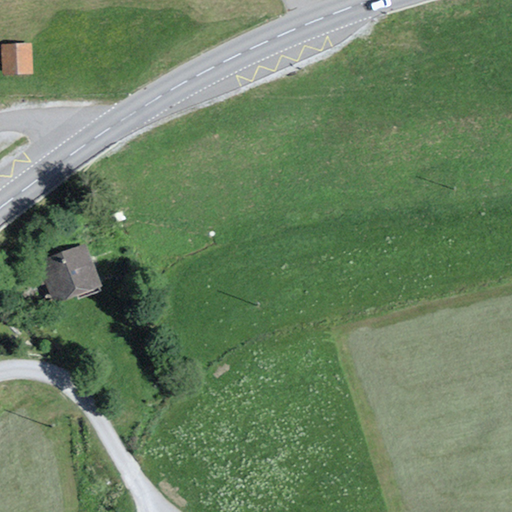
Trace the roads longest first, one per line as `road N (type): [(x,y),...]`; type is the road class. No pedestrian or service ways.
road 1 (secondary): [(0,209),(98,133),(187,79),(319,18)]
road 2 (unclassified): [(0,371),(49,373),(79,392),(156,511)]
